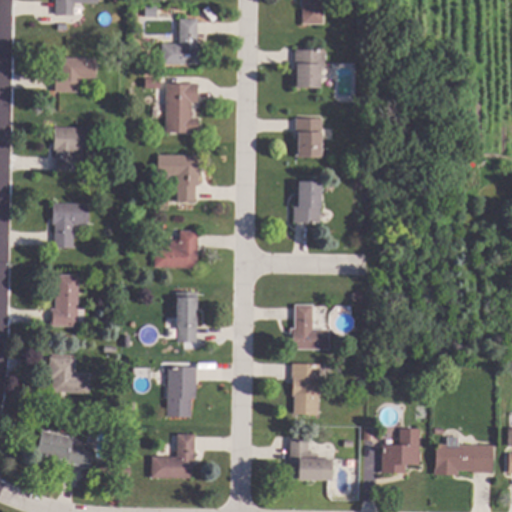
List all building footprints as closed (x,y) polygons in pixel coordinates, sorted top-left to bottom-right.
[(99,0),(99,3),(75,3),(75,15),(56,15),(56,0),(99,0)] [(324,0),(324,24),(303,24),(302,0),(324,0)] [(198,44),(201,43),(202,63),(163,64),(163,44),(180,44),(180,19),(198,19),(198,44)] [(326,50),(325,69),(321,69),(321,87),(296,86),(297,49),(326,50)] [(148,61),(142,68),(136,63),(141,56),(148,61)] [(96,58),(96,63),(98,63),(97,74),(96,74),(96,78),(82,78),(82,93),(55,92),(56,69),(60,70),(61,57),(96,58)] [(198,102),(192,102),(192,117),(199,117),(199,132),(166,132),(167,84),(198,84),(198,102)] [(462,97),(462,105),(445,104),(445,96),(462,97)] [(323,119),(321,158),(296,157),(298,118),(323,119)] [(91,150),(76,150),(75,171),(57,171),(57,149),(55,149),(55,127),(91,128),(91,150)] [(199,185),(196,185),(195,201),(177,201),(177,183),(171,183),(164,175),(158,175),(158,154),(200,155),(199,185)] [(322,182),(321,223),(294,222),(296,181),(322,182)] [(88,225),(74,224),(74,248),(55,247),(56,224),(53,224),(53,203),(89,204),(88,225)] [(199,231),(198,268),(155,267),(156,246),(171,246),(171,240),(180,240),(180,230),(199,231)] [(79,275),(78,309),(86,309),(85,323),(79,323),(78,326),(51,325),(51,308),(55,308),(56,292),(57,292),(58,275),(79,275)] [(197,342),(178,342),(178,324),(177,324),(177,292),(197,292),(197,342)] [(363,293),(362,302),(354,301),(354,292),(363,293)] [(313,305),(312,329),(329,329),(328,351),(290,349),(291,328),(296,328),(297,304),(313,305)] [(77,358),(76,373),(91,374),(90,393),(53,391),(54,379),(49,378),(50,357),(77,358)] [(321,365),(318,415),(294,414),(295,396),(294,396),(294,383),(292,383),(293,364),(321,365)] [(196,398),(192,398),(192,418),(168,417),(168,367),(197,367),(196,398)] [(419,465),(406,465),(405,473),(382,472),(383,444),(400,445),(400,429),(420,429),(419,465)] [(74,439),(73,446),(94,451),(90,468),(51,458),(51,456),(37,452),(42,431),(74,439)] [(195,465),(191,465),(191,478),(152,478),(152,456),(177,456),(177,433),(195,434),(195,465)] [(309,453),(317,453),(317,459),(333,459),(332,480),(290,480),(291,440),(309,440),(309,453)] [(493,446),(492,473),(473,472),(473,471),(458,470),(458,475),(434,474),(435,444),(493,446)] [(132,474),(123,474),(122,466),(132,466),(132,474)]
